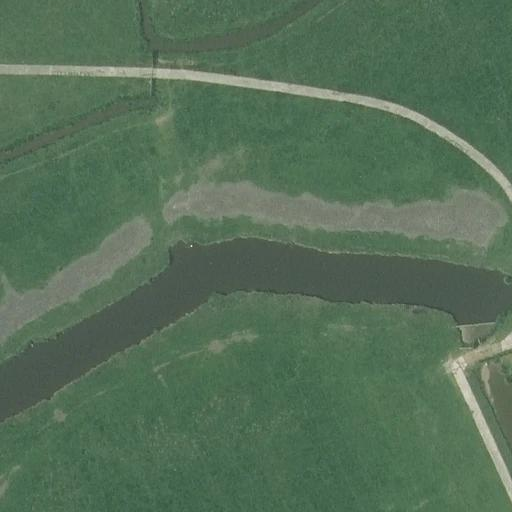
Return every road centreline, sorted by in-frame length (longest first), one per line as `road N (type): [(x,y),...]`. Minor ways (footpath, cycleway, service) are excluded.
road 1 (track): [(511,195),(462,148),(383,105),(187,73),(0,67)]
road 2 (track): [(511,342),(455,366),(511,494)]
